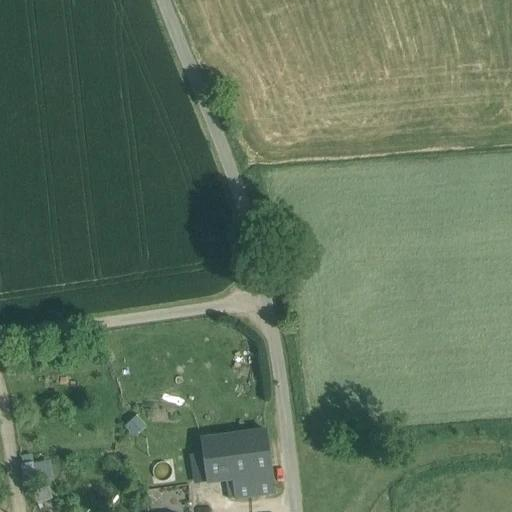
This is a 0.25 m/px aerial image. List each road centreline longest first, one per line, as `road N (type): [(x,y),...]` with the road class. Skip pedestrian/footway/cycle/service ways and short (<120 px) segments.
road 1 (unclassified): [(267,301),(232,162),(168,0)]
road 2 (unclassified): [(267,301),(0,337)]
road 3 (unclassified): [(297,511),(267,301)]
